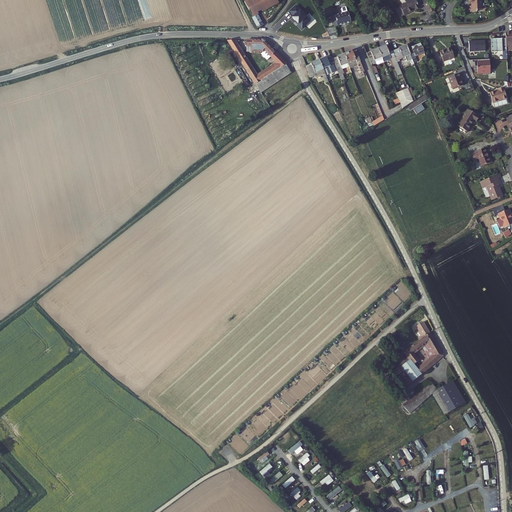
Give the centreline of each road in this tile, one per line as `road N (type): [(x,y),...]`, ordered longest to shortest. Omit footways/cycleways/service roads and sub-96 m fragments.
road 1 (track): [(0,323),(307,88)]
road 2 (unclassified): [(424,297),(256,451),(156,511)]
road 3 (unclassified): [(424,297),(294,55)]
road 4 (unclassified): [(259,34),(145,36),(0,79)]
road 5 (unclassified): [(503,511),(494,434),(424,297)]
